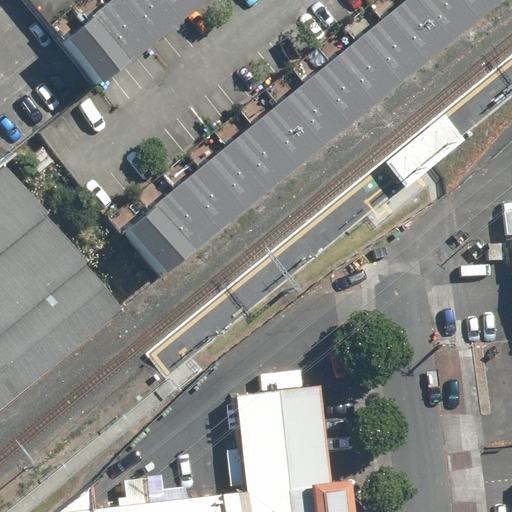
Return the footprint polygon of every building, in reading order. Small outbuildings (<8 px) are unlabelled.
[(98,75),(190,0),(104,0),(64,33),(98,75)] [(397,0),(125,223),(159,265),(483,0),(397,0)] [(511,65),(472,96),(485,113),(511,91),(511,65)] [(41,133),(63,157),(100,123),(77,99),(41,133)] [(378,161),(400,189),(462,141),(440,113),(378,161)] [(22,164),(33,177),(52,162),(40,148),(22,164)] [(0,165),(0,403),(106,318),(117,310),(0,165)] [(242,490),(218,493),(220,511),(344,511),(341,477),(324,479),(313,383),(231,392),(242,490)] [(47,511),(220,511),(218,493),(88,506),(86,481),(47,511)]
